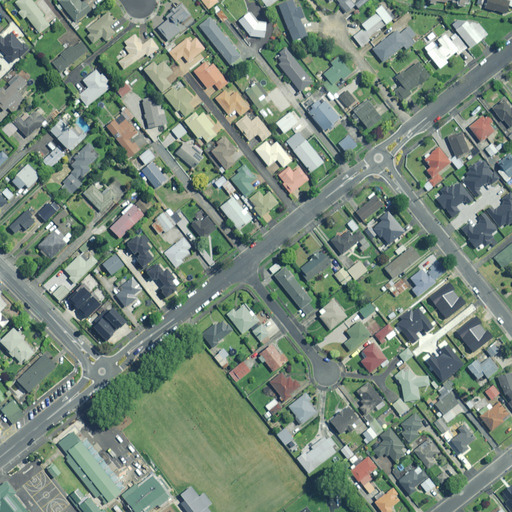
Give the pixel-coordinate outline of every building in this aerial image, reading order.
[(41,0),(36,5),(31,0),(18,0),(15,3),(21,10),(18,12),(23,19),(26,17),(40,34),(51,24),(49,22),(56,17),(42,0),(41,0)] [(80,0),(57,0),(76,24),(97,7),(90,0),(88,0),(84,4),(80,0)] [(201,0),(209,9),(218,2),(216,0),(201,0)] [(296,8),(292,0),(291,0),(279,5),(293,41),(307,36),(301,19),(305,18),(300,7),(296,8)] [(354,6),(349,0),(328,0),(331,3),(333,0),(335,0),(347,13),(355,6),(354,6)] [(355,6),(357,9),(368,0),(360,0),(354,6),(355,6)] [(510,0),(510,2),(504,0),(487,0),(485,8),(506,14),(509,6),(511,6),(511,0),(510,0)] [(191,16),(181,4),(166,16),(168,20),(158,28),(168,41),(180,32),(175,26),(181,22),(181,23),(191,16)] [(228,19),(217,6),(212,10),(223,23),(228,19)] [(382,6),(375,11),(360,22),(364,28),(354,36),(362,47),(373,39),(371,36),(392,20),(382,6)] [(257,23),(248,12),(238,20),(250,36),(264,38),(266,24),(257,23)] [(116,22),(109,13),(87,29),(91,34),(87,36),(93,44),(102,37),(105,41),(115,34),(110,27),(116,22)] [(245,63),(210,18),(199,27),(234,71),(245,63)] [(476,26),(473,22),(469,25),(466,21),(463,24),(459,19),(452,26),(471,49),(487,35),(478,24),(476,26)] [(418,37),(409,26),(399,34),(396,31),(373,50),(383,63),(404,46),(407,50),(415,43),(413,40),(418,37)] [(451,42),(445,34),(438,40),(442,46),(438,50),(432,42),(424,49),(440,69),(448,63),(446,60),(456,52),(458,55),(467,48),(458,37),(451,42)] [(142,45),(135,35),(124,42),(127,46),(125,48),(130,54),(119,62),(124,70),(146,54),(148,57),(159,49),(151,39),(142,45)] [(196,38),(192,41),(189,37),(169,53),(176,61),(183,56),(188,62),(205,49),(196,38)] [(88,51),(80,41),(52,63),(60,73),(88,51)] [(279,64),(277,66),(301,92),(315,79),(286,46),(277,54),(278,56),(275,59),(279,64)] [(353,74),(345,65),(338,57),(330,63),(333,66),(323,75),(328,80),(323,85),(334,99),(338,96),(336,93),(341,88),(335,82),(342,77),(345,81),(353,74)] [(228,83),(209,59),(194,71),(208,89),(214,84),(219,90),(228,83)] [(173,73),(164,62),(157,67),(154,62),(144,70),(161,93),(171,86),(166,79),(173,73)] [(429,77),(417,62),(404,72),(396,78),(403,86),(395,92),(402,101),(411,94),(409,92),(429,77)] [(31,78),(22,70),(18,75),(13,70),(4,80),(10,85),(6,91),(1,87),(0,88),(0,102),(0,107),(5,111),(7,108),(13,113),(26,99),(19,93),(31,78)] [(100,76),(96,70),(83,81),(89,88),(79,96),(87,106),(110,88),(106,83),(108,82),(102,74),(100,76)] [(258,82),(255,78),(242,88),(259,110),(269,103),(255,84),(258,82)] [(171,86),(173,88),(164,95),(178,112),(175,114),(180,121),(194,109),(189,103),(193,100),(184,89),(187,87),(180,79),(171,86)] [(132,90),(125,83),(116,91),(123,98),(132,90)] [(239,95),(231,85),(215,99),(229,115),(235,110),(240,116),(250,108),(239,95)] [(356,101),(347,91),(339,97),(348,108),(356,101)] [(167,124),(160,97),(142,101),(149,128),(167,124)] [(382,119),(367,100),(350,114),(356,121),(359,119),(368,130),(382,119)] [(511,107),(511,109),(504,100),(493,109),(502,121),(503,120),(510,128),(511,126),(511,107)] [(339,118),(325,101),(321,105),(318,102),(307,111),(324,131),(339,118)] [(128,159),(147,145),(129,122),(134,118),(127,108),(121,113),(126,120),(118,126),(114,120),(106,126),(124,150),(122,151),(128,159)] [(46,122),(36,110),(29,116),(25,111),(13,123),(28,139),(46,122)] [(298,123),(290,112),(276,123),(284,134),(298,123)] [(214,126),(203,113),(198,117),(195,113),(184,121),(198,139),(202,136),(207,143),(216,135),(211,129),(214,126)] [(493,122),(486,114),(469,127),(481,143),(495,132),(490,125),(493,122)] [(251,122),(246,116),(236,124),(249,141),(257,135),(262,142),(271,135),(258,117),(251,122)] [(50,130),(70,152),(86,137),(76,126),(71,130),(62,120),(50,130)] [(18,129),(11,121),(2,130),(9,137),(18,129)] [(187,133),(180,124),(172,130),(179,139),(187,133)] [(312,135),(306,126),(286,141),(310,173),(323,163),(306,140),(312,135)] [(471,154),(460,132),(447,139),(458,160),(471,154)] [(238,151),(225,135),(217,142),(220,145),(211,152),(226,170),(234,164),(229,157),(238,151)] [(357,145),(348,135),(338,144),(347,154),(357,145)] [(271,147),(266,142),(255,150),(269,166),(277,160),(284,168),(292,161),(277,142),(271,147)] [(72,173),(77,179),(81,175),(83,177),(91,170),(88,167),(96,159),(90,153),(94,148),(89,143),(74,158),(76,160),(71,165),(75,170),(72,173)] [(202,159),(185,143),(176,153),(193,169),(202,159)] [(497,152),(492,144),(485,149),(491,156),(497,152)] [(64,155),(56,147),(41,163),(49,171),(64,155)] [(451,163),(438,148),(424,160),(430,167),(426,171),(432,178),(429,181),(434,187),(444,179),(439,173),(451,163)] [(155,158),(148,150),(139,157),(145,165),(155,158)] [(511,157),(509,154),(498,164),(502,168),(498,172),(506,182),(511,177),(511,157)] [(462,165),(455,156),(450,160),(458,169),(462,165)] [(167,181),(153,162),(141,171),(156,189),(167,181)] [(40,177),(28,164),(11,181),(20,190),(25,185),(28,188),(40,177)] [(256,180),(245,165),(238,171),(239,173),(231,179),(246,198),(255,190),(251,184),(256,180)] [(484,176),(475,165),(465,173),(474,184),(484,176)] [(308,180),(299,167),(293,172),(288,167),(278,175),(284,183),(282,184),(290,194),(308,180)] [(77,179),(72,173),(63,182),(65,184),(61,188),(70,196),(82,184),(77,179)] [(221,177),(214,183),(218,188),(225,182),(221,177)] [(235,191),(228,181),(222,186),(230,195),(235,191)] [(433,187),(428,182),(423,185),(428,191),(433,187)] [(103,196),(92,185),(83,194),(101,212),(117,196),(110,189),(103,196)] [(475,206),(458,185),(441,198),(446,205),(451,201),(458,210),(453,213),(458,220),(475,206)] [(13,195),(7,188),(2,193),(9,200),(13,195)] [(483,197),(478,190),(472,195),(476,201),(483,197)] [(263,196),(259,191),(249,199),(256,207),(254,209),(261,217),(278,203),(269,192),(263,196)] [(383,205),(373,193),(368,197),(371,200),(356,212),(363,221),(383,205)] [(233,197),(227,202),(220,208),(238,230),(252,219),(244,209),(243,210),(233,197)] [(57,211),(49,203),(38,214),(46,222),(57,211)] [(122,213),(124,215),(110,229),(119,239),(143,215),(131,203),(122,213)] [(36,214),(31,208),(9,227),(15,234),(23,227),(26,231),(35,223),(31,218),(36,214)] [(69,215),(64,209),(52,220),(57,225),(69,215)] [(405,232),(387,212),(379,219),(382,222),(373,230),(370,227),(365,232),(371,239),(378,233),(389,246),(405,232)] [(174,227),(163,213),(155,219),(156,221),(152,225),(159,235),(164,231),(165,233),(174,227)] [(182,219),(176,213),(173,215),(179,222),(182,219)] [(475,224),(473,225),(480,234),(478,234),(482,240),(481,241),(488,249),(498,242),(492,234),(495,231),(493,229),(496,227),(490,219),(487,221),(481,214),(472,221),(475,224)] [(217,229),(206,215),(200,220),(199,219),(191,225),(202,240),(217,229)] [(347,224),(354,233),(351,236),(348,232),(341,238),(338,234),(331,240),(343,255),(359,242),(362,246),(360,248),(363,252),(370,246),(363,238),(365,236),(352,221),(347,224)] [(64,237),(56,229),(37,247),(50,260),(73,238),(68,233),(64,237)] [(126,244),(134,256),(137,254),(140,258),(137,260),(142,268),(153,260),(147,251),(150,249),(147,244),(150,242),(145,235),(139,240),(137,237),(126,244)] [(190,247),(183,238),(164,253),(176,268),(182,263),(180,260),(189,254),(186,250),(190,247)] [(511,261),(511,244),(494,259),(503,269),(511,261)] [(406,249),(403,245),(395,251),(398,255),(406,249)] [(420,257),(412,247),(385,269),(393,279),(420,257)] [(84,255),(79,249),(74,254),(77,257),(64,270),(71,276),(69,278),(74,284),(98,262),(92,256),(94,254),(89,250),(84,255)] [(332,264),(323,252),(300,269),(303,273),(302,274),(307,282),(332,264)] [(124,265),(115,254),(102,264),(111,275),(124,265)] [(367,271),(360,261),(348,271),(355,280),(367,271)] [(277,263),(269,269),(273,274),(281,268),(277,263)] [(163,272),(158,264),(146,273),(153,282),(157,278),(164,288),(160,291),(166,299),(177,290),(171,281),(174,279),(167,269),(163,272)] [(446,272),(440,264),(427,275),(422,269),(410,279),(417,286),(412,290),(418,297),(436,283),(434,281),(446,272)] [(312,301),(285,268),(274,277),(307,316),(315,310),(309,303),(312,301)] [(349,275),(343,268),(334,275),(340,282),(349,275)] [(142,290),(133,278),(121,287),(123,290),(116,295),(126,308),(137,299),(134,296),(142,290)] [(401,286),(396,279),(390,284),(392,287),(389,289),(396,297),(408,288),(404,283),(401,286)] [(97,297),(83,283),(68,299),(87,318),(102,302),(97,297)] [(69,292),(62,285),(52,294),(59,301),(69,292)] [(450,305),(442,294),(431,302),(430,301),(423,306),(433,319),(450,305)] [(347,317),(334,300),(319,311),(322,315),(319,317),(330,330),(347,317)] [(374,308),(370,302),(362,309),(366,314),(374,308)] [(249,311),(244,305),(235,312),(233,309),(226,314),(242,334),(259,321),(250,310),(249,311)] [(418,311),(413,305),(403,313),(407,319),(418,311)] [(93,328),(108,343),(113,337),(112,336),(119,329),(120,330),(127,323),(112,309),(104,317),(110,322),(107,325),(101,320),(93,328)] [(463,318),(455,309),(444,319),(449,326),(439,335),(445,343),(471,322),(466,316),(463,318)] [(232,331),(223,321),(216,327),(214,324),(202,336),(213,348),(232,331)] [(371,335),(360,321),(346,332),(351,338),(344,344),(350,351),(371,335)] [(269,334),(261,325),(252,332),(260,342),(269,334)] [(396,334),(389,325),(375,335),(382,344),(385,342),(383,339),(386,337),(389,340),(396,334)] [(21,364),(34,351),(13,329),(0,340),(0,342),(8,350),(7,351),(13,357),(14,356),(21,364)] [(481,339),(474,331),(464,340),(467,344),(457,352),(459,355),(455,358),(461,365),(488,344),(483,337),(481,339)] [(389,362),(374,342),(361,352),(365,358),(360,362),(369,373),(381,365),(383,367),(389,362)] [(283,354),(274,343),(260,354),(262,357),(259,359),(262,363),(265,362),(273,372),(288,360),(283,354)] [(499,351),(494,345),(486,351),(491,358),(499,351)] [(451,357),(444,348),(435,355),(436,357),(433,360),(438,366),(451,357)] [(229,355),(223,349),(214,357),(219,363),(229,355)] [(413,356),(408,349),(399,356),(404,362),(413,356)] [(57,366),(45,353),(17,381),(29,393),(57,366)] [(499,369),(490,359),(480,366),(475,361),(467,367),(478,380),(484,374),(487,378),(499,369)] [(250,371),(243,362),(229,373),(236,382),(250,371)] [(428,376),(415,378),(409,368),(393,377),(401,385),(404,402),(420,399),(418,388),(430,385),(428,376)] [(296,379),(293,382),(289,377),(287,379),(282,372),(269,382),(285,401),(290,397),(289,395),(301,386),(296,379)] [(511,379),(508,373),(497,379),(505,395),(507,394),(511,402),(509,403),(511,408),(511,379)] [(457,395),(448,381),(442,385),(444,387),(439,391),(443,398),(435,404),(443,415),(459,404),(454,397),(457,395)] [(357,392),(363,401),(361,402),(364,406),(360,408),(365,415),(376,407),(378,410),(385,405),(369,383),(357,392)] [(499,394),(493,386),(485,392),(491,400),(499,394)] [(311,399),(306,393),(288,407),(296,417),(295,418),(300,425),(316,413),(308,402),(311,399)] [(282,408),(274,399),(266,407),(273,416),(282,408)] [(25,415),(13,400),(1,410),(13,425),(25,415)] [(510,417),(499,403),(480,417),(491,432),(504,422),(504,421),(510,417)] [(447,423),(463,411),(459,405),(443,417),(447,423)] [(361,423),(348,407),(330,422),(340,434),(347,429),(349,433),(361,423)] [(421,420),(415,413),(401,424),(406,431),(402,434),(409,443),(419,436),(416,432),(423,426),(419,422),(421,420)] [(449,430),(440,418),(434,423),(442,435),(449,430)] [(476,438),(465,424),(458,430),(460,433),(451,441),(462,455),(469,449),(467,446),(476,438)] [(294,439),(285,428),(277,435),(285,445),(294,439)] [(377,436),(370,428),(363,434),(366,438),(364,440),(367,444),(377,436)] [(409,452),(390,428),(380,436),(384,441),(373,451),(379,458),(385,454),(387,457),(389,455),(395,463),(409,452)] [(120,493),(76,437),(60,449),(68,458),(65,460),(95,498),(98,496),(104,505),(120,493)] [(330,438),(326,441),(324,438),(311,447),(313,449),(305,456),(315,469),(336,452),(331,447),(335,444),(330,438)] [(439,452),(429,439),(414,451),(428,469),(436,463),(432,458),(439,452)] [(353,454),(347,446),(341,451),(347,459),(353,454)] [(360,459),(356,454),(349,460),(353,465),(360,459)] [(378,467),(369,456),(350,471),(359,482),(360,481),(370,494),(375,490),(369,482),(378,474),(374,470),(378,467)] [(59,474),(50,463),(44,467),(53,478),(59,474)] [(428,477),(419,465),(398,481),(410,496),(416,491),(414,488),(428,477)] [(457,476),(451,467),(436,477),(442,485),(457,476)] [(149,511),(169,497),(151,475),(137,486),(135,483),(121,494),(134,511),(140,511),(142,511),(143,511),(149,511)] [(435,486),(429,478),(421,485),(427,493),(435,486)] [(14,493),(4,480),(0,482),(0,511),(25,511),(12,495),(14,493)] [(393,488),(384,495),(382,492),(374,498),(377,501),(375,502),(382,511),(391,511),(393,511),(390,508),(399,501),(396,496),(398,494),(393,488)] [(104,511),(101,508),(98,511),(88,498),(76,508),(78,511),(104,511)]
